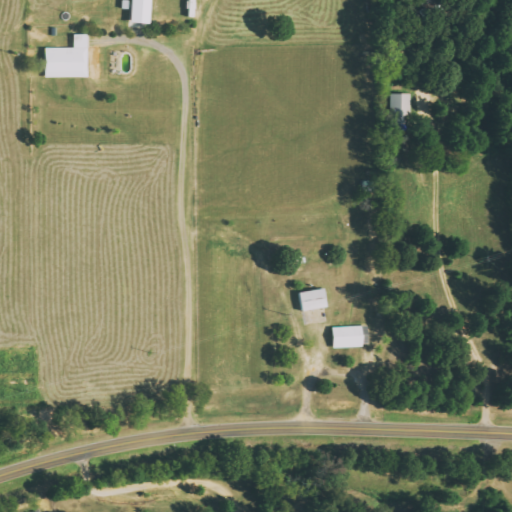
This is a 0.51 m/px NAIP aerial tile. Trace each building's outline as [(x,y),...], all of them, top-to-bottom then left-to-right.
[(133,0),(133,22),(153,23),(152,0),(133,0)] [(89,77),(88,34),(75,34),(75,47),(47,48),(47,77),(89,77)] [(390,124),(411,124),(410,93),(389,94),(390,124)] [(300,291),(301,310),(328,308),(326,289),(300,291)] [(370,346),(369,325),(334,327),(334,347),(370,346)]
